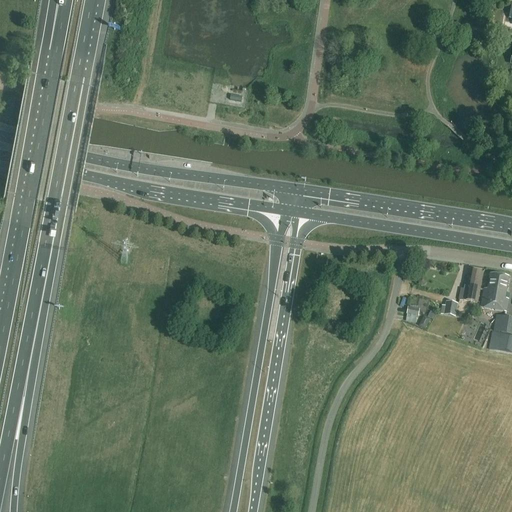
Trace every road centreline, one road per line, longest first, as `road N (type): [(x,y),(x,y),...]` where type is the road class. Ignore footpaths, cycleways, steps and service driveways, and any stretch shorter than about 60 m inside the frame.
road 1 (unclassified): [(312,511),(331,417),(387,327),(404,248),(511,262)]
road 2 (motorway): [(21,369),(91,0)]
road 3 (motorway): [(59,31),(0,343)]
road 4 (motorway): [(285,210),(232,511)]
road 5 (motorway): [(252,511),(300,212)]
road 6 (secondary): [(297,189),(159,172),(0,136)]
road 7 (secondary): [(0,154),(285,210)]
road 8 (secondary): [(511,226),(297,189)]
road 9 (secondary): [(300,212),(511,249)]
road 10 (motorway): [(13,511),(21,369)]
